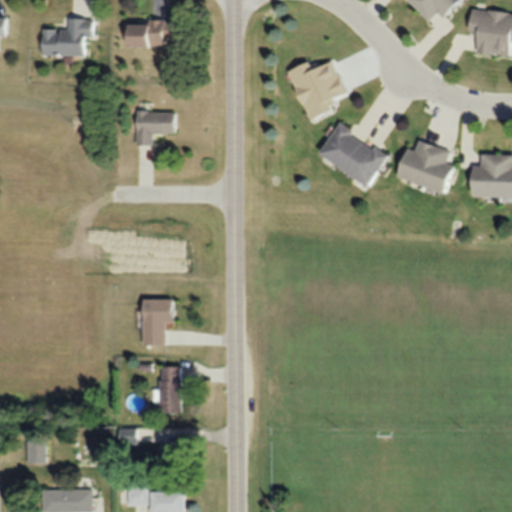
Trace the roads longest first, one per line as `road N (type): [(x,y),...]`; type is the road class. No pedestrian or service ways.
road 1 (tertiary): [(235,511),(232,0)]
road 2 (residential): [(336,0),(425,81),(456,97),(511,104)]
